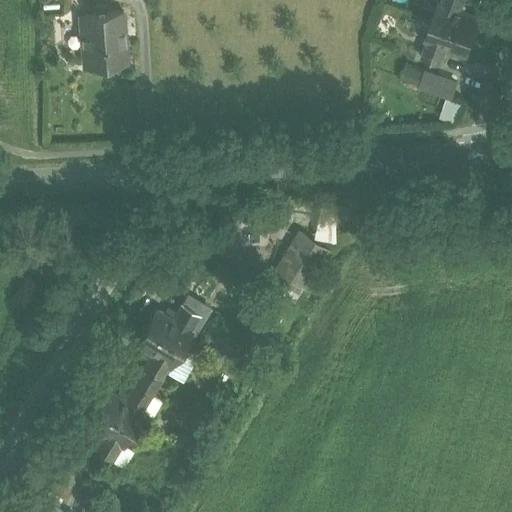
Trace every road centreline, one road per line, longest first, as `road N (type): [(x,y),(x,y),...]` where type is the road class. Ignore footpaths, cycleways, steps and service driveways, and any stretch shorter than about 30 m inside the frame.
road 1 (secondary): [(488,149),(152,170)]
road 2 (unclassified): [(0,462),(153,204),(152,170)]
road 3 (secondary): [(152,170),(0,180)]
